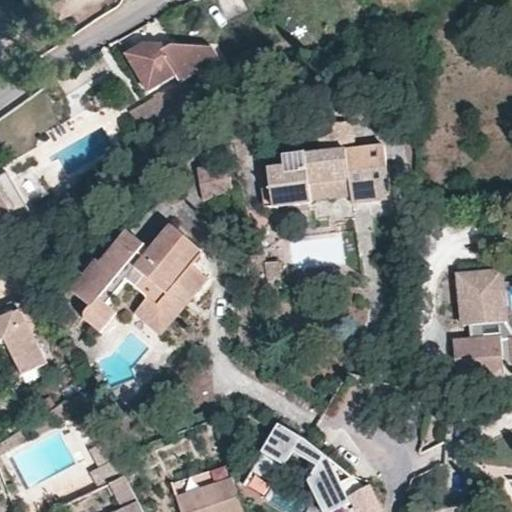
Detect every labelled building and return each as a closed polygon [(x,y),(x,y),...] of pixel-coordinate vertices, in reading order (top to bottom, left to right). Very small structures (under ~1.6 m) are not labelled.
[(141,52),(128,60),(148,93),(179,75),(184,83),(222,60),(214,47),(174,46),(169,49),(166,45),(145,44),(139,48),(141,52)] [(139,48),(126,55),(128,60),(141,52),(139,48)] [(136,113),(148,132),(190,107),(180,89),(136,113)] [(395,202),(390,150),(362,153),(359,125),(325,129),(328,155),(328,156),(327,157),(314,158),(314,156),(292,158),(293,170),(275,172),(276,190),(267,191),(269,208),(278,207),(278,209),(316,205),(316,203),(355,199),(356,206),(362,205),(395,202)] [(234,197),(227,162),(200,168),(205,201),(234,197)] [(35,211),(13,173),(0,180),(0,236),(22,224),(20,219),(35,211)] [(187,295),(196,302),(205,293),(213,283),(197,269),(209,255),(177,229),(161,248),(166,253),(156,264),(144,254),(127,241),(107,265),(94,281),(90,279),(78,293),(96,309),(87,320),(105,335),(121,317),(112,310),(133,285),(153,302),(146,311),(162,324),(187,295)] [(133,234),(127,241),(144,254),(150,248),(133,234)] [(86,276),(90,279),(94,281),(107,265),(99,259),(86,276)] [(280,281),(278,260),(265,261),(266,282),(280,281)] [(472,322),(473,337),(503,335),(503,337),(511,336),(511,328),(505,319),(509,318),(506,271),(462,275),(465,322),(472,322)] [(165,339),(196,302),(187,295),(162,324),(146,311),(140,317),(165,339)] [(48,366),(22,314),(26,311),(20,299),(0,309),(0,344),(6,342),(23,378),(48,366)] [(473,337),(455,339),(457,356),(458,376),(482,373),(506,371),(505,364),(511,363),(511,336),(503,337),(503,335),(473,337)] [(507,380),(506,371),(482,373),(482,382),(507,380)] [(277,419),(259,447),(284,463),(292,449),(313,460),(305,476),(322,509),(350,495),(332,456),(277,419)] [(117,459),(109,440),(90,450),(99,468),(117,459)] [(124,477),(117,459),(99,468),(92,472),(100,489),(110,484),(124,477)] [(136,499),(124,477),(110,484),(121,507),(136,499)] [(246,511),(237,483),(183,500),(186,511),(246,511)] [(358,511),(383,511),(370,484),(350,495),(358,511)] [(142,511),(138,503),(119,511),(142,511)]
